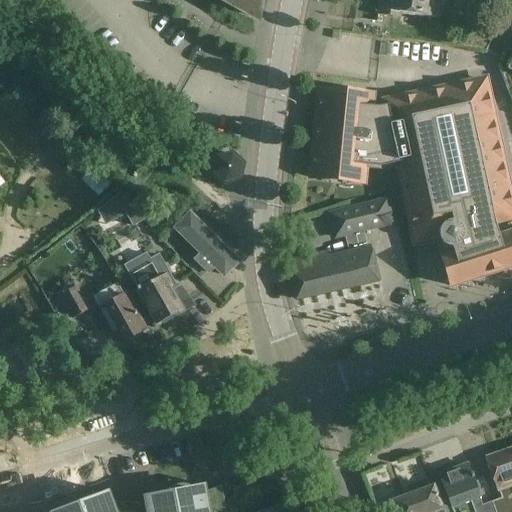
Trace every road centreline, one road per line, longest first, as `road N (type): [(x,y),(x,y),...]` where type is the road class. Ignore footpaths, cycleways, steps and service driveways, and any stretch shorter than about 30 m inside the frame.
road 1 (tertiary): [(300,389),(269,295),(262,241),(292,0)]
road 2 (residential): [(0,481),(300,389)]
road 3 (tertiary): [(300,389),(511,319)]
road 4 (tertiary): [(346,511),(300,389)]
